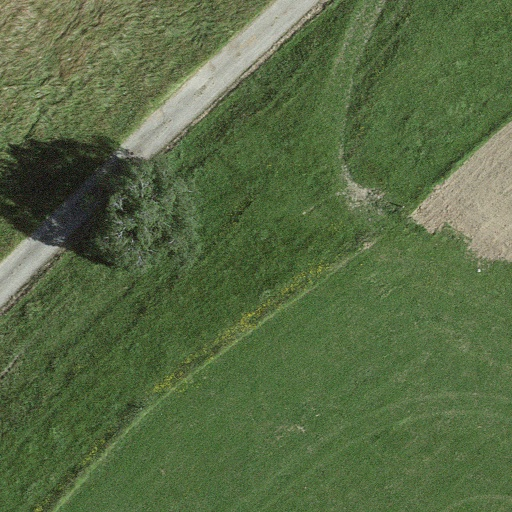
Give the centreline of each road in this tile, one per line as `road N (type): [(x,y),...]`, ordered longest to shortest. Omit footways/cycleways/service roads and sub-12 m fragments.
road 1 (residential): [(332,0),(73,250)]
road 2 (track): [(511,271),(341,184),(192,135)]
